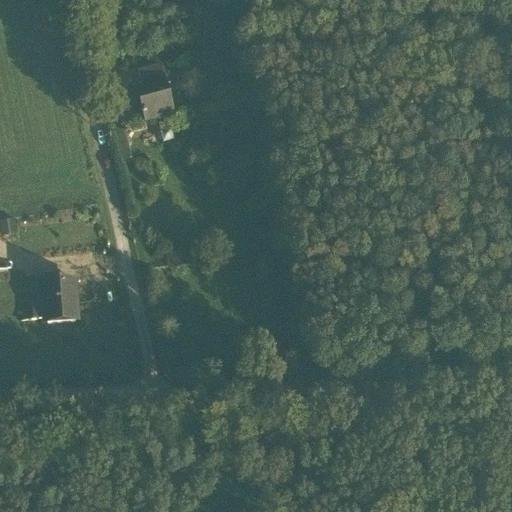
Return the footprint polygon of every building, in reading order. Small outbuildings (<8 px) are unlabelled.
[(150,57),(151,63),(160,61),(159,55),(150,57)] [(141,109),(145,123),(173,116),(160,68),(136,74),(136,75),(107,81),(113,110),(114,110),(123,108),(124,113),(141,109)] [(112,132),(116,150),(127,148),(123,129),(112,132)] [(127,148),(116,150),(120,163),(130,160),(127,148)] [(41,285),(42,313),(43,320),(47,320),(47,324),(74,323),(74,319),(78,318),(76,283),(55,284),(54,276),(45,276),(45,285),(41,285)]
